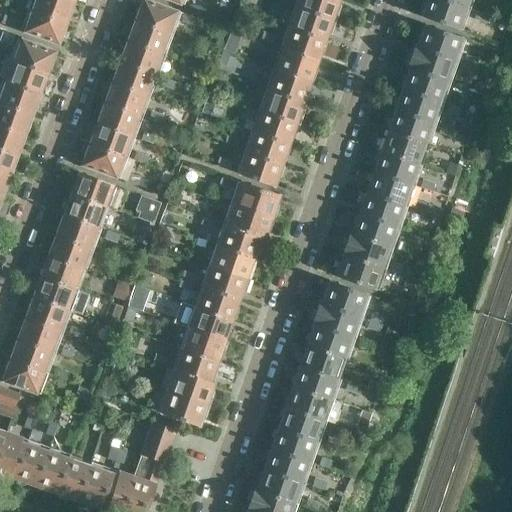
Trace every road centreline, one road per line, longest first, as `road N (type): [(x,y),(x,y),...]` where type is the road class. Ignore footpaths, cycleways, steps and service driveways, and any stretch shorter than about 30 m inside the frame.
road 1 (residential): [(209,511),(388,0)]
road 2 (residential): [(0,294),(103,0)]
